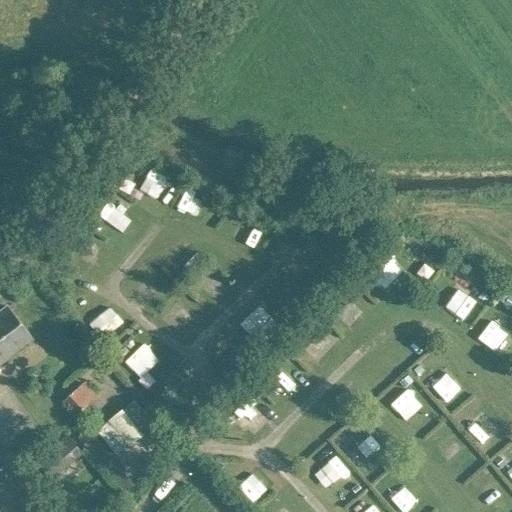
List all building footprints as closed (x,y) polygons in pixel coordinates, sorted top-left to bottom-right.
[(146,175),(162,182),(171,160),(155,153),(146,175)] [(190,173),(184,195),(200,200),(206,178),(190,173)] [(217,189),(210,202),(221,207),(228,195),(217,189)] [(240,214),(257,223),(265,208),(248,199),(240,214)] [(288,214),(278,235),(297,244),(307,223),(288,214)] [(179,239),(193,251),(206,236),(192,223),(179,239)] [(83,243),(96,248),(102,229),(89,224),(83,243)] [(373,255),(390,271),(408,251),(391,235),(373,255)] [(212,277),(225,265),(212,251),(199,263),(212,277)] [(139,283),(152,295),(170,276),(157,264),(139,283)] [(462,268),(448,289),(467,301),(481,280),(462,268)] [(165,299),(180,313),(194,298),(180,284),(165,299)] [(248,307),(269,320),(280,302),(260,289),(248,307)] [(307,332),(317,339),(339,311),(321,297),(308,313),(317,319),(307,332)] [(511,313),(493,301),(481,318),(506,335),(511,327),(511,313)] [(0,366),(34,340),(8,307),(0,313),(0,366)] [(136,360),(150,348),(137,334),(124,346),(136,360)] [(282,351),(294,370),(308,361),(296,342),(282,351)] [(448,381),(465,365),(450,350),(434,366),(448,381)] [(249,410),(264,394),(248,380),(233,396),(249,410)] [(98,396),(84,382),(63,403),(76,417),(79,414),(87,421),(95,414),(87,407),(98,396)] [(97,431),(116,455),(154,425),(134,401),(97,431)] [(364,423),(355,429),(365,446),(374,440),(364,423)] [(124,493),(133,484),(88,429),(78,437),(124,493)] [(50,480),(83,454),(69,437),(37,463),(50,480)] [(337,441),(318,454),(330,471),(349,459),(337,441)] [(511,480),(494,459),(480,471),(499,494),(511,482),(511,480)] [(268,488),(273,499),(290,491),(284,480),(268,488)] [(367,511),(373,511),(386,503),(374,487),(358,499),(367,511)]
